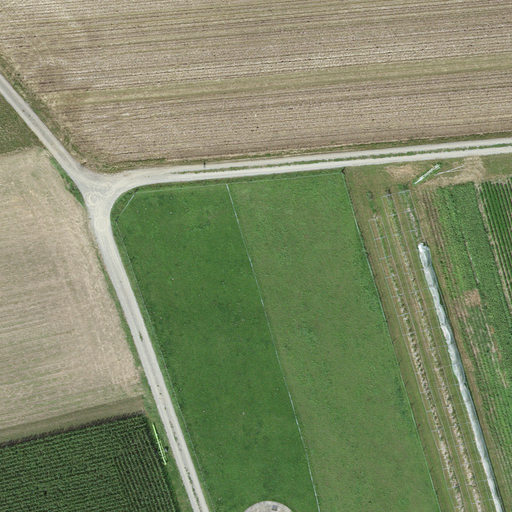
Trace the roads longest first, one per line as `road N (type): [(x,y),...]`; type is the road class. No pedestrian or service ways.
road 1 (track): [(202,511),(96,197),(0,84)]
road 2 (track): [(511,146),(132,183),(96,197)]
